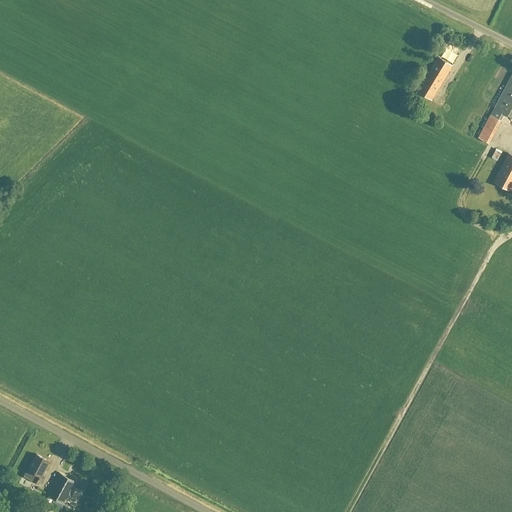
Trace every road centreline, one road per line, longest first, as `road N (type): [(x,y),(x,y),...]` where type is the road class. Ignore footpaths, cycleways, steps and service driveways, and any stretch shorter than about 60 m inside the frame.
road 1 (track): [(348,511),(491,250),(490,233),(465,221),(460,209),(480,159),(498,142)]
road 2 (unclassified): [(203,511),(0,402)]
